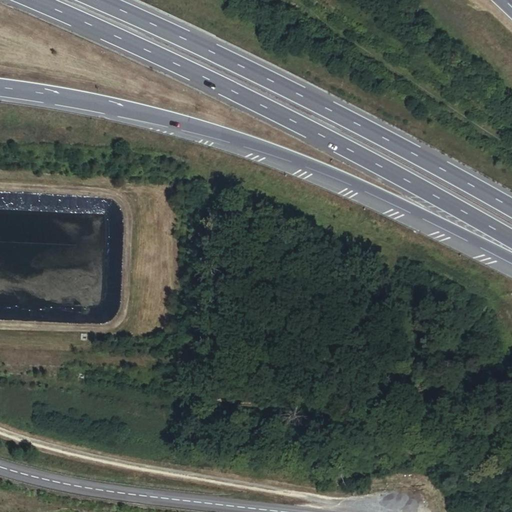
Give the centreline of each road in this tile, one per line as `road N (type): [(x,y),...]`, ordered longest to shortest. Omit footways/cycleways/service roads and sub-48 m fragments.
road 1 (motorway): [(0,86),(220,134),(511,259)]
road 2 (motorway): [(27,0),(310,131),(511,240)]
road 3 (motorway): [(511,209),(94,0)]
road 4 (tertiary): [(272,511),(92,488),(0,466)]
